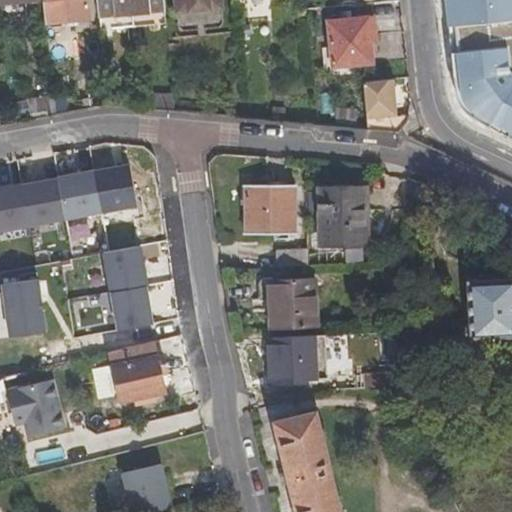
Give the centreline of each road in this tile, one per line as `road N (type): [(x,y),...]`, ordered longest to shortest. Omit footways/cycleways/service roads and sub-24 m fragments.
road 1 (residential): [(186,130),(211,333),(253,511)]
road 2 (residential): [(186,130),(416,162)]
road 3 (residential): [(0,144),(109,123),(186,130)]
